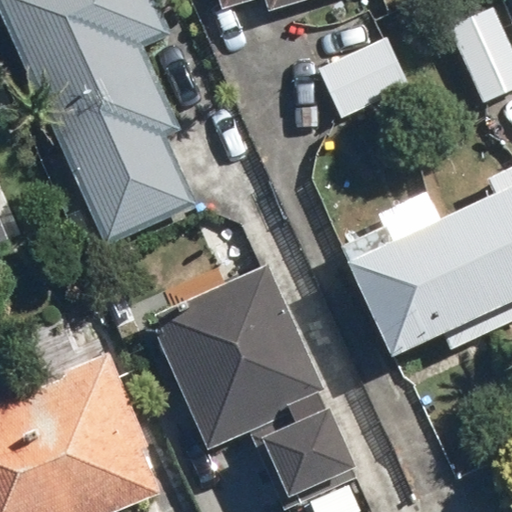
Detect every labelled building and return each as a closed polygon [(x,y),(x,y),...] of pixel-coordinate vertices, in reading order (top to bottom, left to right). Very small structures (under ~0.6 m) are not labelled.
[(0,0),(0,21),(102,250),(192,210),(163,143),(176,137),(139,53),(165,41),(146,0),(0,0)] [(213,0),(218,16),(258,4),(263,20),(328,0),(213,0)] [(511,71),(490,12),(449,27),(479,105),(511,92),(511,71)] [(376,42),(303,79),(328,128),(401,91),(376,42)] [(343,275),(337,277),(381,372),(511,312),(511,171),(478,186),(488,208),(438,231),(423,200),(374,223),(379,234),(334,255),(343,275)] [(141,329),(200,457),(244,437),(278,510),(356,474),(263,273),(141,329)] [(0,511),(133,511),(159,502),(103,364),(0,405),(0,511)]
